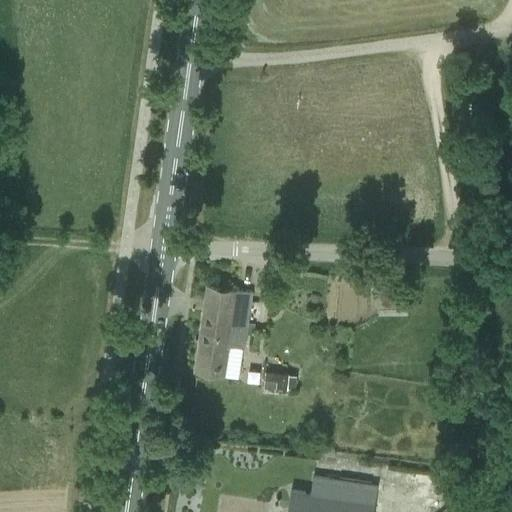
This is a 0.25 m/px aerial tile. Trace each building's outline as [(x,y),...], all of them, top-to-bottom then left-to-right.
[(222,375),(240,377),(252,291),(235,288),(207,284),(195,371),(222,375)] [(408,290),(378,291),(378,313),(408,312),(408,290)] [(444,372),(442,372),(429,369),(426,382),(441,385),(442,382),(444,372)] [(266,371),(265,387),(289,389),(289,388),(297,388),(298,375),(291,374),(291,373),(266,371)] [(287,511),(373,511),(375,502),(311,493),(291,490),(287,511)]
